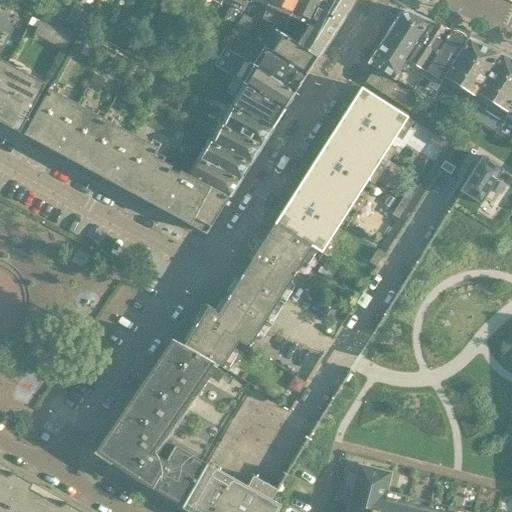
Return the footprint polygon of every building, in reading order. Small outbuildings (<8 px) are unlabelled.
[(250,0),(224,0),(224,1),(231,5),(224,19),(232,22),(239,8),(245,11),(250,0)] [(293,14),(299,0),(272,0),(271,3),(264,19),(286,29),(290,19),(293,14)] [(311,22),(321,0),(299,0),(293,14),(311,22)] [(321,0),(311,22),(309,28),(300,47),(318,59),(355,0),(321,0)] [(402,68),(431,22),(409,12),(401,15),(370,65),(371,65),(375,68),(395,81),(395,80),(402,68)] [(34,35),(64,51),(71,38),(41,22),(34,35)] [(412,91),(450,31),(431,22),(402,68),(395,80),(412,91)] [(429,101),(445,76),(468,40),(450,31),(412,91),(429,101)] [(300,47),(290,41),(282,36),(276,46),(270,42),(265,50),(271,54),(307,76),(318,59),(300,47)] [(123,53),(142,64),(151,49),(131,38),(123,53)] [(502,55),(468,40),(445,76),(476,96),(478,93),(502,55)] [(296,93),(254,67),(225,48),(214,65),(250,88),(285,111),(296,93)] [(307,76),(271,54),(266,62),(260,58),(254,67),(296,93),(307,76)] [(511,105),(511,59),(502,55),(478,93),(508,112),(511,105)] [(0,112),(0,113),(4,115),(0,122),(20,133),(46,85),(44,84),(40,91),(24,82),(28,75),(7,63),(3,71),(0,69),(0,112)] [(394,82),(395,81),(375,68),(365,83),(410,112),(419,98),(394,82)] [(285,111),(250,88),(241,102),(223,93),(219,100),(236,110),(273,129),(285,111)] [(362,88),(341,120),(333,134),(379,163),(408,118),(362,88)] [(49,89),(27,130),(24,136),(50,150),(80,166),(104,119),(49,89)] [(511,105),(508,112),(507,115),(504,120),(494,134),(511,145),(511,105)] [(273,129),(236,110),(225,127),(262,146),(273,129)] [(159,149),(104,119),(80,166),(134,195),(154,157),(159,149)] [(262,146),(225,127),(214,144),(251,163),(262,146)] [(324,147),(323,148),(304,178),(350,208),(379,163),(333,134),(324,147)] [(447,143),(434,134),(429,141),(443,150),(447,143)] [(251,163),(214,144),(204,160),(240,180),(251,163)] [(172,167),(154,157),(134,195),(206,234),(229,198),(193,178),(181,171),(179,175),(170,170),(172,167)] [(503,170),(482,157),(474,170),(469,167),(464,175),(469,178),(460,191),(462,193),(481,204),(503,170)] [(240,180),(204,160),(193,178),(229,198),(240,180)] [(304,178),(295,192),(275,224),(312,247),(322,253),(350,208),(304,178)] [(398,219),(415,193),(409,188),(392,215),(398,219)] [(252,261),(241,278),(238,283),(235,287),(218,314),(205,306),(202,307),(193,322),(194,325),(196,327),(184,346),(214,363),(222,368),(239,342),(249,348),(273,311),(275,306),(278,302),(312,247),(275,224),(264,242),(261,240),(258,241),(249,256),(249,259),(252,261)] [(384,254),(377,249),(369,263),(375,267),(384,254)] [(95,452),(94,454),(111,465),(112,463),(136,480),(135,480),(137,481),(139,477),(153,485),(151,489),(184,508),(184,507),(208,465),(207,465),(207,464),(175,446),(166,462),(152,453),(214,363),(184,346),(173,340),(172,340),(173,341),(96,453),(95,452)] [(208,465),(184,507),(184,508),(191,511),(277,511),(280,506),(272,502),(272,501),(272,500),(272,499),(272,498),(281,484),(267,476),(263,482),(253,477),(247,488),(208,465)] [(359,465),(347,511),(471,511),(386,491),(391,473),(359,465)] [(0,472),(0,511),(38,511),(46,499),(30,489),(33,484),(13,473),(7,476),(0,472)] [(82,511),(66,503),(60,506),(46,499),(38,511),(82,511)]
